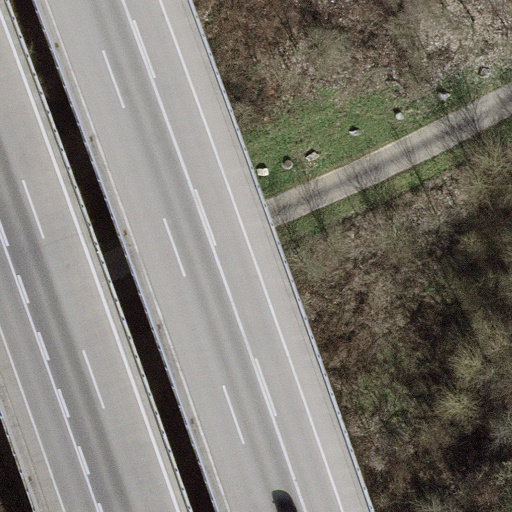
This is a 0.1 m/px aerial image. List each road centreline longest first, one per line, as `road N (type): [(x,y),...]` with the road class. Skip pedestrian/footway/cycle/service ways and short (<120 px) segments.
road 1 (track): [(0,310),(371,170),(511,93)]
road 2 (motorway): [(264,495),(83,0)]
road 3 (motorway): [(0,119),(140,511)]
